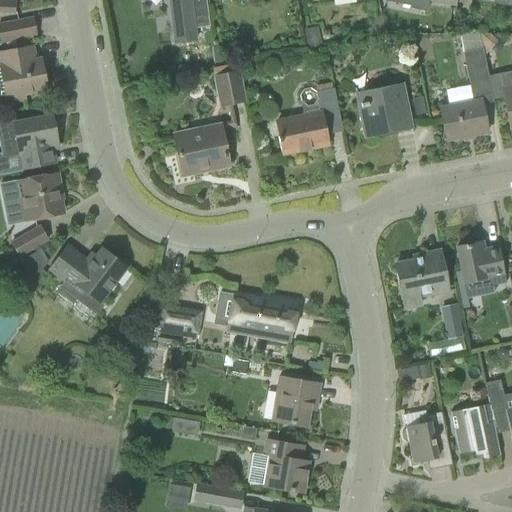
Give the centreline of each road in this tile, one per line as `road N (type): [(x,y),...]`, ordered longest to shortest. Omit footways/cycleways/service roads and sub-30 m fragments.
road 1 (residential): [(347,230),(290,224),(207,241),(156,225),(121,197),(100,145),(76,0)]
road 2 (residential): [(365,480),(377,366),(347,230)]
road 3 (residential): [(347,230),(404,197),(511,174)]
